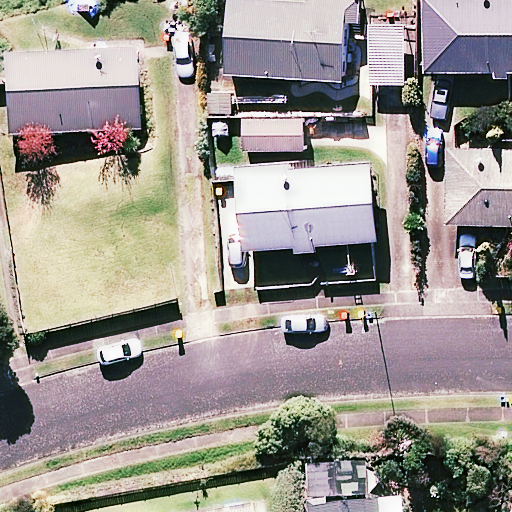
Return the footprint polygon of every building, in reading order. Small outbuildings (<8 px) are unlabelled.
[(346,86),(349,7),(234,3),(231,82),(346,86)] [(511,77),(511,3),(429,3),(428,77),(511,77)] [(405,29),(370,30),(372,89),(407,88),(405,29)] [(142,137),(138,58),(5,65),(10,144),(142,137)] [(306,125),(247,125),(247,154),(306,155),(306,125)] [(511,153),(455,152),(452,228),(511,230),(511,153)] [(378,248),(378,173),(245,173),(245,254),(320,254),(320,248),(378,248)]
